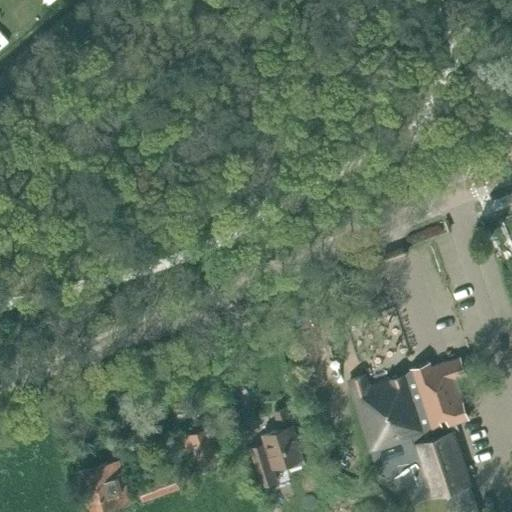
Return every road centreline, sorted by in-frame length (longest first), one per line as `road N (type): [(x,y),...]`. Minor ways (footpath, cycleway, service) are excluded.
road 1 (unclassified): [(0,382),(142,336),(511,174)]
road 2 (unclassified): [(511,128),(453,0)]
